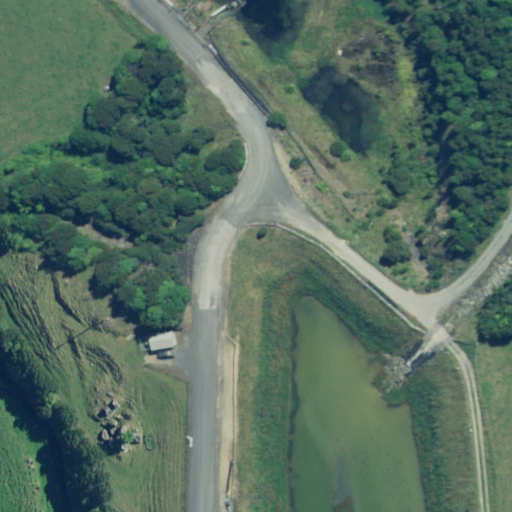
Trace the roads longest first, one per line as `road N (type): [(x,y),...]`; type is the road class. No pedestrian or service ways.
road 1 (track): [(206,511),(212,256),(253,190),(260,155),(246,116),(141,0)]
road 2 (track): [(253,190),(333,238),(416,303),(458,287),(511,219)]
road 3 (track): [(426,302),(466,370),(487,511)]
road 4 (track): [(346,511),(335,379)]
